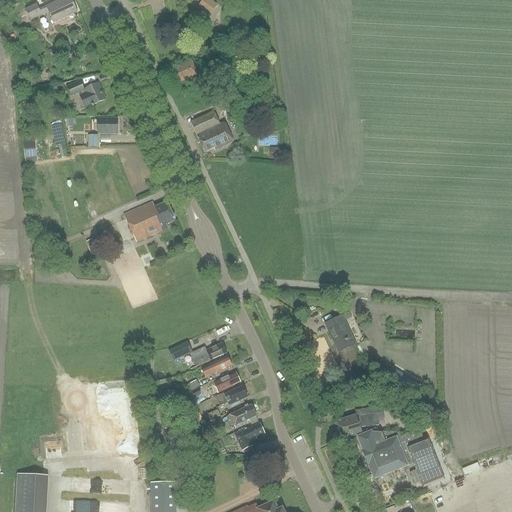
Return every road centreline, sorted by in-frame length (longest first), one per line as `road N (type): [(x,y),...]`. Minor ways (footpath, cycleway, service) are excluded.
road 1 (residential): [(257,285),(127,5)]
road 2 (tertiary): [(230,293),(102,17)]
road 3 (tertiary): [(319,511),(284,439),(269,372),(230,293)]
road 4 (residential): [(340,498),(317,450),(315,411),(257,285)]
road 5 (unknown): [(257,285),(398,289)]
